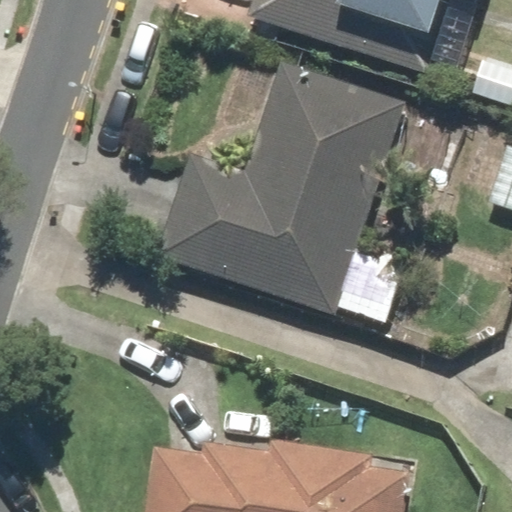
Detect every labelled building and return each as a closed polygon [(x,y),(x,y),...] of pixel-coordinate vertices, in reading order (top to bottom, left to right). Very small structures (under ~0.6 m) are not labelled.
[(482,0),(257,0),(250,21),(427,77),(450,0),(454,0),(480,8),(482,0)] [(193,168),(160,267),(333,324),(337,313),(385,329),(403,275),(353,259),(402,109),(278,68),(240,184),(193,168)] [(511,78),(481,69),(469,107),(511,120),(511,78)] [(511,152),(492,207),(511,213),(511,152)] [(402,511),(405,488),(407,479),(363,473),(365,457),(273,445),(271,456),(203,447),(201,462),(155,456),(147,511),(402,511)]
